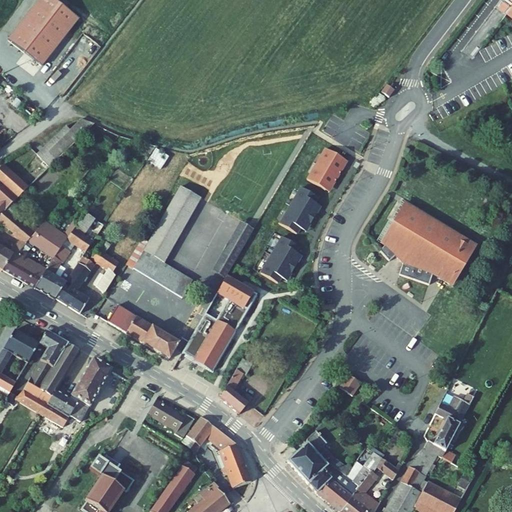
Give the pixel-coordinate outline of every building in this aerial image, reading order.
[(83,20),(56,0),(34,0),(6,37),(46,68),(83,20)] [(511,0),(504,0),(497,9),(494,13),(494,14),(494,15),(494,16),(495,16),(495,17),(496,18),(496,19),(497,19),(498,19),(499,19),(500,19),(501,19),(511,26),(511,0)] [(494,13),(467,47),(475,53),(501,19),(500,19),(499,19),(498,19),(497,19),(496,19),(496,18),(495,17),(495,16),(494,16),(494,15),(494,14),(494,13)] [(400,88),(393,83),(387,90),(395,95),(400,88)] [(62,133),(37,157),(51,171),(97,126),(81,122),(66,137),(62,133)] [(149,159),(162,166),(169,155),(156,147),(149,159)] [(344,164),(327,153),(309,183),(328,194),(332,188),(335,190),(344,172),(341,170),(344,164)] [(29,192),(3,169),(0,172),(0,220),(7,213),(16,205),(29,192)] [(148,242),(131,269),(132,270),(134,267),(147,276),(156,261),(161,264),(201,200),(181,187),(148,242)] [(319,201),(303,191),(281,227),(298,237),(304,228),(310,231),(319,214),(314,211),(319,201)] [(16,205),(7,213),(30,233),(36,226),(39,224),(16,205)] [(399,211),(376,250),(384,255),(378,260),(388,271),(392,267),(397,262),(404,267),(402,273),(398,284),(427,294),(431,283),(449,293),(472,254),(399,211)] [(30,233),(7,213),(0,220),(0,222),(23,242),(13,254),(0,245),(0,269),(6,273),(15,255),(19,258),(42,231),(36,226),(30,233)] [(86,219),(77,231),(88,239),(96,226),(86,219)] [(229,277),(255,233),(241,225),(212,274),(226,282),(229,277)] [(45,228),(42,231),(19,258),(15,255),(6,273),(38,292),(50,273),(24,260),(36,247),(58,260),(77,231),(73,228),(65,240),(45,228)] [(96,245),(88,239),(77,231),(58,260),(50,273),(38,292),(57,302),(58,300),(70,283),(58,276),(66,264),(63,261),(74,245),(89,255),(96,245)] [(101,237),(96,245),(89,255),(70,283),(58,300),(83,316),(92,301),(81,293),(101,263),(110,269),(104,279),(97,290),(105,295),(119,273),(117,272),(122,264),(101,250),(107,241),(101,237)] [(131,269),(148,242),(141,238),(124,265),(131,269)] [(283,239),(262,275),(279,286),(285,276),(290,279),(300,262),(294,259),(300,249),(283,239)] [(180,301),(189,286),(191,283),(161,264),(156,261),(147,276),(145,279),(180,301)] [(404,267),(397,262),(392,267),(402,273),(404,267)] [(132,270),(145,279),(147,276),(134,267),(132,270)] [(247,273),(237,267),(230,278),(240,285),(247,273)] [(104,279),(102,277),(95,288),(97,290),(104,279)] [(230,278),(229,277),(226,282),(223,287),(182,356),(211,372),(215,365),(219,359),(224,349),(233,336),(242,318),(248,309),(256,294),(240,285),(230,278)] [(179,345),(115,306),(105,322),(168,362),(179,345)] [(42,347),(18,333),(0,364),(0,376),(3,378),(0,383),(0,389),(12,396),(19,384),(17,383),(16,385),(5,379),(17,359),(30,366),(42,347)] [(83,355),(49,335),(42,347),(50,351),(19,400),(14,397),(9,405),(15,408),(18,404),(44,419),(59,395),(83,355)] [(255,367),(245,361),(238,373),(245,377),(247,379),(255,367)] [(73,403),(59,395),(44,419),(65,432),(68,426),(79,432),(114,373),(97,363),(73,403)] [(236,393),(245,377),(238,373),(221,401),(241,417),(250,405),(246,401),(236,393)] [(341,390),(346,394),(351,386),(352,387),(360,392),(364,386),(351,376),(341,390)] [(354,399),(360,392),(352,387),(351,386),(346,394),(354,399)] [(250,396),(246,401),(250,405),(254,400),(250,396)] [(474,405),(470,403),(468,407),(457,401),(451,412),(443,408),(437,418),(448,424),(435,448),(429,445),(425,451),(438,459),(440,460),(444,462),(448,454),(474,405)] [(194,422),(156,402),(147,416),(184,438),(194,422)] [(0,432),(11,415),(5,411),(0,419),(0,432)] [(239,448),(203,420),(190,438),(189,439),(199,446),(197,449),(201,453),(209,441),(214,446),(212,449),(221,455),(227,471),(224,472),(226,477),(229,476),(236,492),(253,485),(239,448)] [(329,447),(317,435),(310,443),(309,447),(290,465),(310,487),(330,466),(339,474),(347,480),(354,471),(350,468),(348,471),(335,461),(325,451),(329,447)] [(426,479),(438,459),(425,451),(424,453),(419,459),(388,511),(416,511),(430,488),(426,486),(418,482),(421,476),(426,479)] [(458,460),(448,454),(444,462),(454,468),(458,460)] [(352,485),(347,480),(339,474),(320,497),(339,511),(344,511),(368,481),(369,483),(373,477),(375,479),(381,472),(387,464),(376,455),(363,471),(352,485)] [(192,459),(168,493),(154,511),(171,511),(203,467),(192,459)] [(440,460),(438,459),(426,479),(421,476),(418,482),(426,486),(440,460)] [(391,467),(387,464),(381,472),(386,476),(396,484),(405,467),(396,460),(391,467)] [(103,466),(96,461),(91,469),(99,475),(83,499),(81,498),(73,511),(75,511),(107,511),(122,489),(120,487),(124,480),(115,474),(110,470),(103,466)] [(310,487),(320,497),(339,474),(330,466),(310,487)] [(363,471),(358,466),(354,471),(347,480),(352,485),(363,471)] [(380,483),(386,476),(381,472),(375,479),(380,483)] [(467,475),(454,498),(462,503),(475,480),(467,475)] [(380,483),(375,479),(373,477),(369,483),(368,481),(344,511),(379,511),(384,504),(371,494),(380,483)] [(208,501),(195,511),(227,511),(232,508),(220,493),(221,492),(215,486),(204,496),(208,501)] [(431,486),(430,488),(416,511),(428,511),(429,511),(428,511),(457,511),(462,503),(454,498),(431,486)]
